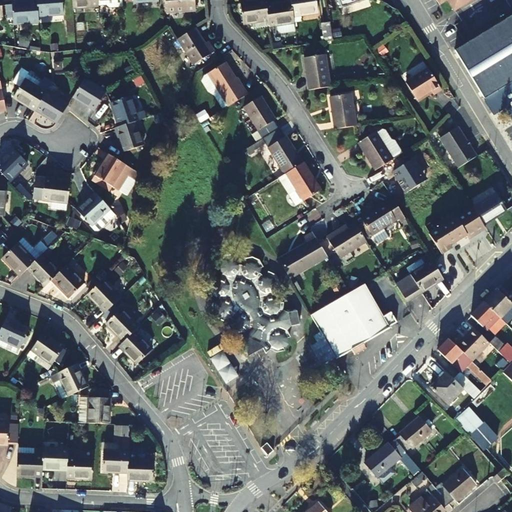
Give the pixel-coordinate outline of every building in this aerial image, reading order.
[(37,0),(38,2),(39,16),(64,15),(62,0),(37,0)] [(99,6),(98,0),(73,0),(74,8),(99,6)] [(98,0),(99,6),(99,7),(100,7),(107,6),(109,8),(124,7),(123,0),(98,0)] [(195,13),(194,0),(165,0),(166,14),(195,13)] [(268,20),(266,6),(266,0),(241,3),(243,23),(253,22),(268,20)] [(290,0),(291,3),(293,16),(318,13),(316,0),(290,0)] [(368,2),(367,0),(336,0),(339,9),(368,2)] [(448,0),(455,10),(471,0),(448,0)] [(39,22),(39,16),(38,2),(13,4),(14,24),(39,22)] [(293,16),(291,3),(266,6),(268,20),(269,26),(276,25),(277,30),(280,32),(295,31),(293,16)] [(511,13),(454,50),(491,112),(509,102),(511,107),(511,13)] [(333,38),(329,21),(321,22),(325,40),(333,38)] [(209,47),(197,29),(179,39),(195,65),(216,53),(212,45),(209,47)] [(330,88),(324,57),(303,60),(308,92),(330,88)] [(237,78),(227,62),(208,73),(217,89),(219,89),(228,106),(248,94),(238,77),(237,78)] [(35,110),(36,109),(46,93),(37,88),(42,81),(22,68),(13,83),(20,87),(14,97),(35,110)] [(441,91),(427,70),(405,83),(416,101),(431,92),(433,96),(441,91)] [(145,83),(142,76),(135,79),(138,86),(145,83)] [(105,93),(84,80),(73,97),(94,110),(105,93)] [(46,93),(36,109),(57,123),(68,105),(46,92),(46,93)] [(126,98),(125,94),(113,98),(114,102),(126,98)] [(353,128),(348,96),(329,99),(334,131),(353,128)] [(111,103),(119,127),(135,122),(146,118),(144,111),(136,114),(130,97),(126,98),(114,102),(111,103)] [(275,120),(261,97),(244,108),(258,131),(275,120)] [(143,146),(135,122),(119,127),(115,128),(123,152),(143,146)] [(458,168),(476,157),(458,127),(440,138),(458,168)] [(381,129),(377,132),(385,144),(391,140),(384,130),(381,129)] [(358,143),(376,171),(394,159),(403,154),(395,141),(391,140),(385,144),(377,132),(358,143)] [(287,174),(303,164),(286,137),(268,148),(285,175),(287,174)] [(27,163),(13,149),(0,161),(0,172),(9,181),(27,163)] [(140,174),(109,155),(95,176),(118,191),(129,176),(136,181),(140,174)] [(303,164),(287,174),(297,191),(290,196),(296,206),(304,201),(304,202),(321,191),(304,163),(303,164)] [(279,178),(290,196),(297,191),(287,174),(285,175),(279,178)] [(66,211),(70,182),(34,178),(32,198),(52,201),(51,209),(66,211)] [(110,209),(96,194),(77,210),(90,225),(110,209)] [(473,209),(483,225),(506,211),(496,195),(473,209)] [(404,216),(393,199),(361,219),(372,236),(373,235),(378,244),(389,237),(384,229),(398,219),(403,226),(408,223),(404,216)] [(472,208),(455,218),(466,235),(468,239),(485,228),(483,225),(473,209),(472,208)] [(466,235),(455,218),(453,214),(436,225),(438,229),(429,235),(441,254),(451,248),(449,245),(466,235)] [(367,241),(355,224),(341,232),(340,229),(327,237),(339,259),(367,241)] [(325,255),(312,233),(301,240),(305,245),(278,261),(288,277),(325,255)] [(20,276),(26,269),(34,261),(23,249),(17,243),(2,258),(20,276)] [(44,287),(52,279),(58,273),(41,255),(34,261),(26,269),(44,287)] [(410,275),(421,292),(443,278),(428,255),(406,268),(410,275)] [(209,282),(208,288),(211,296),(218,299),(214,303),(213,309),(216,316),(224,319),(231,319),(229,324),(232,332),(239,334),(236,341),(243,340),(244,347),(256,350),(262,348),(264,354),(271,348),(277,351),(283,350),(288,345),(289,338),(284,333),(289,327),(298,327),(296,313),(286,314),(280,311),(281,304),(271,293),(276,289),(276,283),(274,276),(267,273),(261,274),(261,268),(258,262),(251,258),(244,259),(239,264),(236,259),(231,257),(223,258),(218,263),(217,270),(220,276),(213,277),(209,282)] [(58,273),(52,279),(69,297),(84,282),(71,269),(78,262),(74,258),(58,273)] [(406,302),(421,292),(410,275),(395,284),(406,302)] [(105,312),(118,299),(120,298),(102,279),(87,294),(105,312)] [(311,317),(336,361),(390,329),(389,327),(396,323),(391,313),(384,317),(365,286),(311,317)] [(484,302),(500,318),(507,324),(511,318),(511,304),(497,289),(484,302)] [(106,323),(123,341),(134,331),(139,327),(121,309),(124,306),(118,299),(105,312),(102,315),(108,321),(106,323)] [(500,318),(484,302),(471,316),(487,331),(500,318)] [(28,329),(5,319),(0,329),(0,345),(17,353),(28,329)] [(472,362),(490,344),(474,328),(468,334),(469,336),(457,347),(472,362)] [(134,331),(123,341),(119,345),(137,364),(151,349),(134,331)] [(64,347),(43,332),(31,349),(52,364),(64,347)] [(496,338),(490,344),(509,363),(511,360),(511,347),(508,344),(505,346),(496,338)] [(472,362),(457,347),(449,339),(438,350),(461,372),(467,366),(487,385),(492,381),(472,362)] [(226,383),(239,375),(223,349),(210,357),(226,383)] [(511,363),(503,373),(511,381),(511,363)] [(87,387),(76,364),(52,376),(62,399),(87,387)] [(448,404),(463,389),(446,372),(431,387),(448,404)] [(469,384),(463,389),(474,400),(479,394),(469,384)] [(104,391),(90,390),(89,398),(103,399),(104,391)] [(89,398),(80,397),(79,423),(93,423),(108,424),(109,399),(103,399),(89,398)] [(499,442),(468,406),(455,419),(486,453),(499,442)] [(401,436),(395,441),(405,452),(410,446),(412,448),(431,432),(419,418),(399,434),(401,436)] [(18,424),(0,423),(0,443),(18,444),(18,424)] [(127,472),(127,459),(128,437),(120,437),(119,451),(103,451),(102,471),(127,472)] [(405,452),(395,441),(389,445),(388,444),(365,463),(377,478),(401,458),(399,457),(405,452)] [(66,470),(67,457),(67,449),(43,448),(42,456),(42,469),(66,470)] [(42,469),(42,456),(17,455),(17,475),(42,476),(42,469)] [(67,457),(66,470),(66,477),(91,479),(92,458),(67,457)] [(153,460),(127,459),(127,472),(127,480),(152,481),(153,460)] [(445,489),(440,493),(450,505),(455,499),(456,501),(476,485),(463,471),(444,487),(445,489)] [(427,479),(422,472),(411,482),(416,488),(427,479)] [(504,478),(499,472),(495,476),(492,477),(498,483),(500,481),(504,478)] [(443,511),(450,505),(440,493),(433,498),(432,496),(421,505),(418,501),(409,509),(411,511),(444,511),(443,511)] [(325,511),(318,503),(307,511),(325,511)]
